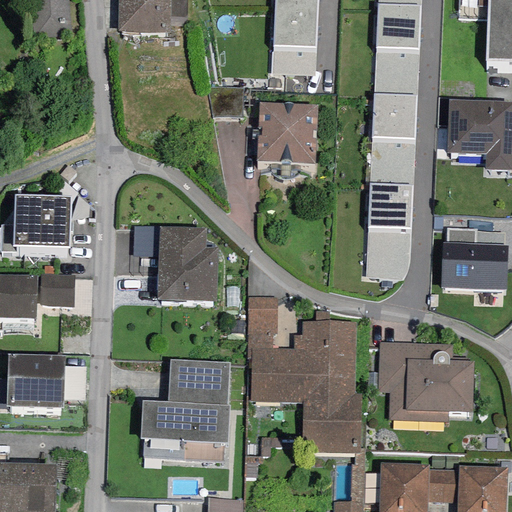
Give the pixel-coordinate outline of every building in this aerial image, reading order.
[(68,0),(30,0),(33,35),(71,32),(68,0)] [(117,0),(118,32),(170,32),(170,18),(187,18),(186,0),(117,0)] [(483,15),(480,0),(461,0),(464,18),(483,15)] [(511,0),(488,0),(486,60),(511,60),(511,0)] [(315,47),(317,4),(274,2),(272,47),(315,47)] [(418,49),(420,5),(377,3),(376,48),(418,49)] [(314,76),(315,47),(272,47),(271,75),(314,76)] [(416,97),(418,49),(376,48),(373,95),(416,97)] [(218,120),(246,120),(246,93),(217,93),(218,120)] [(414,140),(416,97),(373,95),(371,138),(414,140)] [(511,102),(449,101),(446,153),(485,154),(484,170),(511,169),(511,102)] [(317,106),(258,104),(256,161),(314,164),(317,106)] [(412,185),(414,140),(371,138),(369,183),(412,185)] [(410,231),(412,185),(369,183),(368,229),(410,231)] [(70,197),(14,195),(13,246),(69,248),(70,197)] [(206,229),(159,227),(156,300),(217,302),(219,249),(205,248),(206,229)] [(447,228),(446,243),(475,244),(476,229),(447,228)] [(408,269),(410,231),(368,229),(366,279),(402,280),(408,269)] [(446,243),(443,243),(441,289),(506,290),(507,262),(501,262),(502,245),(475,244),(446,243)] [(36,277),(0,275),(0,318),(35,319),(36,277)] [(75,276),(41,275),(40,306),(73,307),(75,276)] [(277,299),(248,298),(247,360),(251,360),(251,349),(273,350),(273,336),(277,336),(277,299)] [(317,312),(316,323),(329,323),(330,312),(317,312)] [(273,350),(251,349),(251,360),(250,402),(303,403),(302,454),(355,455),(360,455),(360,449),(361,395),(354,395),(356,324),(329,323),(316,323),(302,323),(302,335),(294,335),(294,350),(273,350)] [(452,346),(379,343),(378,393),(389,393),(388,420),(447,422),(447,413),(471,413),(473,361),(451,361),(452,346)] [(64,356),(8,355),(6,407),(63,408),(64,356)] [(230,363),(170,360),(168,403),(142,401),(140,438),(144,438),(143,457),(223,462),(224,443),(228,444),(230,407),(227,407),(230,363)] [(365,449),(360,449),(360,455),(355,455),(355,467),(351,467),(350,504),(363,505),(365,449)] [(54,511),(55,465),(0,463),(0,511),(54,511)] [(428,465),(380,463),(378,511),(426,511),(427,503),(428,470),(428,465)] [(505,511),(507,468),(458,466),(458,471),(457,504),(456,511),(505,511)] [(458,471),(428,470),(427,503),(457,504),(458,471)] [(242,511),(243,501),(208,499),(206,511),(242,511)] [(350,504),(333,503),(332,511),(363,511),(363,505),(350,504)]
